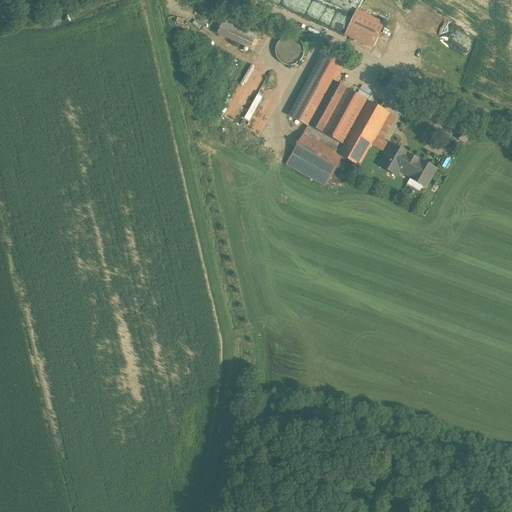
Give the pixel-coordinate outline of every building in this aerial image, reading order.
[(268,25),(229,7),(217,35),(250,50),(256,38),(261,40),(268,25)] [(385,23),(357,9),(344,35),(373,49),(385,23)] [(300,43),(295,39),(291,38),(286,38),(281,40),(278,44),(276,49),(276,54),(277,58),(280,61),(283,64),(289,65),(294,64),(297,63),(300,60),(302,55),(303,51),(302,47),(300,43)] [(347,62),(324,50),(287,117),(306,127),(284,167),(326,189),(342,159),(359,168),(372,146),(385,153),(390,144),(384,141),(397,117),(335,84),(347,62)] [(241,85),(248,90),(252,83),(246,78),(241,85)] [(468,143),(475,132),(469,128),(462,139),(468,143)] [(409,178),(420,161),(407,153),(408,153),(391,143),(390,144),(385,153),(378,166),(397,178),(400,173),(409,178)] [(421,160),(420,161),(409,178),(408,179),(427,189),(438,169),(421,160)]
